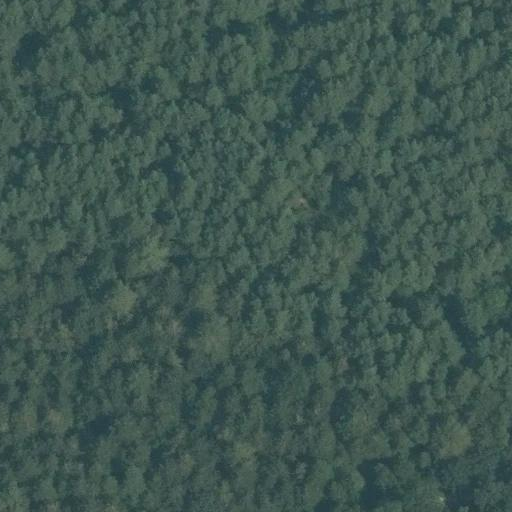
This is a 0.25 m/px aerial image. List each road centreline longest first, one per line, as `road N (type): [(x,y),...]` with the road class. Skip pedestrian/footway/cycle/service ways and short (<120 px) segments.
road 1 (track): [(0,68),(193,0)]
road 2 (track): [(380,511),(511,484)]
